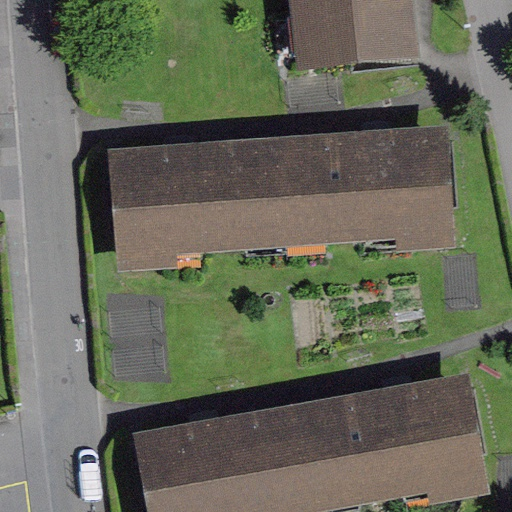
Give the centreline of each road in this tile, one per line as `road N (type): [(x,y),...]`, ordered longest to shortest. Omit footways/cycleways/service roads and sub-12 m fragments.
road 1 (residential): [(38,0),(80,511)]
road 2 (residential): [(485,0),(511,134)]
